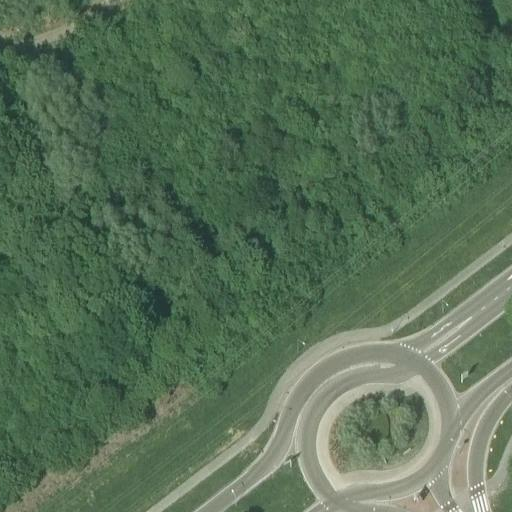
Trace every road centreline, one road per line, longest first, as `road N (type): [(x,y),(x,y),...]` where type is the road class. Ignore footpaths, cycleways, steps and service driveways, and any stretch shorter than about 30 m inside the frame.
road 1 (primary): [(417,366),(355,378),(318,405),(306,434),(308,465),(333,502)]
road 2 (primary): [(394,356),(357,354),(323,368),(299,395),(288,430)]
road 3 (trunk): [(481,511),(478,442),(503,398)]
